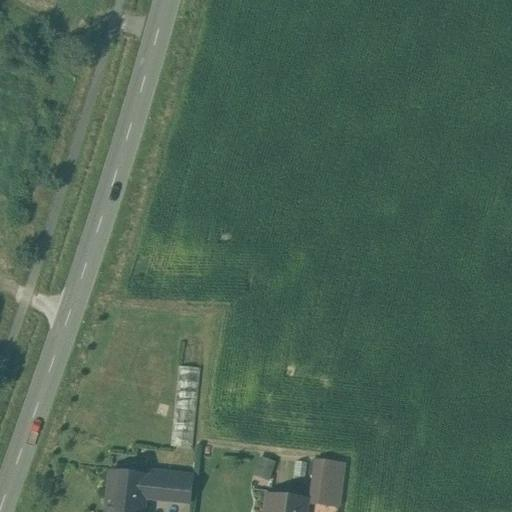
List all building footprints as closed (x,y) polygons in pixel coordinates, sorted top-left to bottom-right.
[(193,437),(200,357),(179,355),(171,435),(193,437)] [(258,458),(257,489),(272,489),(274,459),(258,458)] [(342,507),(345,462),(312,459),(309,505),(342,507)] [(147,476),(111,472),(106,511),(142,511),(146,480),(147,476)] [(300,511),(302,500),(267,496),(265,511),(300,511)]
